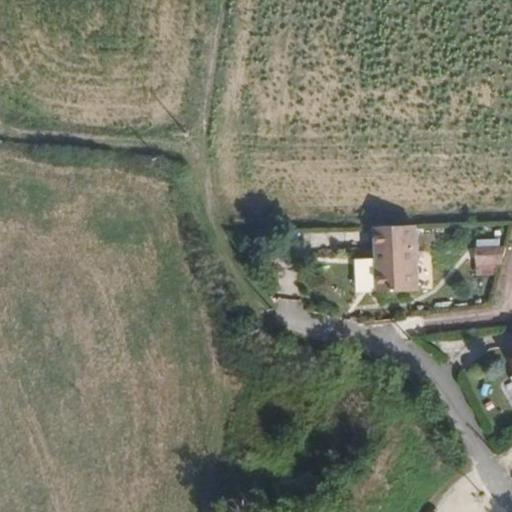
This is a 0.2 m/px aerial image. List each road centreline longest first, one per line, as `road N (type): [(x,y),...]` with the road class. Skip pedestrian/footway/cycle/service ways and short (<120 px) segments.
road 1 (residential): [(511,492),(498,482),(443,386),(401,353),(294,319),(257,316)]
road 2 (track): [(0,106),(5,120),(193,155)]
road 3 (track): [(257,316),(238,286),(193,155)]
